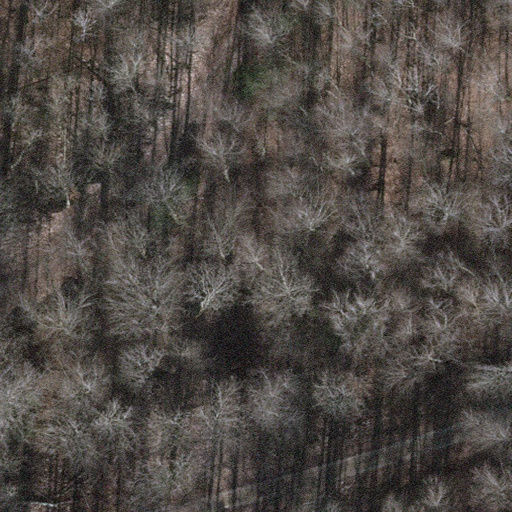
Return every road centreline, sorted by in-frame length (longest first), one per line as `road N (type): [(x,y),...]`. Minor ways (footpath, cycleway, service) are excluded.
road 1 (track): [(268,0),(229,88),(128,228),(0,323)]
road 2 (track): [(223,511),(483,446),(511,431)]
